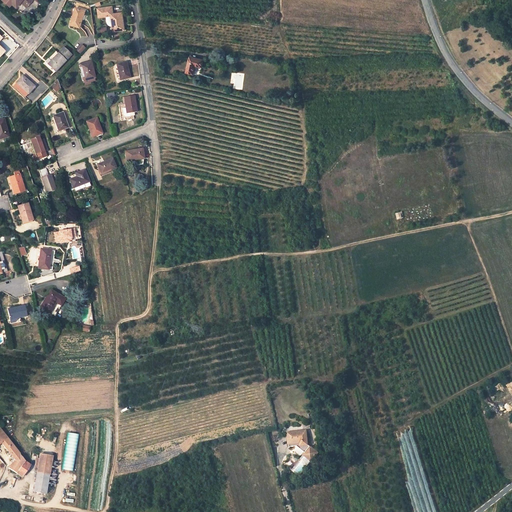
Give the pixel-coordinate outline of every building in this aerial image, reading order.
[(74,15),(71,25),(81,27),(86,10),(77,8),(75,15),(74,15)] [(112,18),(113,26),(114,31),(125,29),(123,13),(111,14),(111,10),(97,11),(98,20),(107,18),(112,18)] [(58,53),(48,64),(56,72),(72,54),(64,47),(58,53)] [(190,56),(187,73),(193,74),(196,66),(202,67),(204,59),(190,56)] [(91,62),(80,65),(84,80),(95,77),(91,62)] [(126,62),(117,65),(120,80),(130,77),(126,62)] [(20,87),(28,94),(35,86),(23,76),(16,83),(20,87)] [(60,87),(57,79),(50,86),(56,91),(60,87)] [(20,87),(16,83),(14,87),(26,97),(28,94),(20,87)] [(119,105),(122,121),(134,119),(133,113),(137,112),(134,96),(124,97),(125,104),(119,105)] [(68,127),(63,113),(59,114),(53,116),(59,131),(68,127)] [(97,118),(86,122),(92,137),(102,133),(97,118)] [(0,139),(4,138),(8,137),(3,119),(0,120),(0,139)] [(35,160),(47,156),(45,151),(47,150),(43,139),(41,140),(39,137),(30,140),(35,154),(33,155),(35,160)] [(125,152),(126,161),(135,160),(144,158),(142,149),(125,152)] [(97,165),(101,174),(116,168),(112,159),(97,165)] [(45,169),(39,171),(42,178),(46,192),(55,189),(50,175),(48,176),(45,169)] [(69,180),(73,188),(89,182),(84,170),(76,173),(77,177),(69,180)] [(13,194),(25,191),(19,174),(19,172),(14,173),(15,176),(8,178),(11,187),(14,187),(15,190),(12,190),(13,194)] [(18,207),(22,223),(32,219),(28,204),(18,207)] [(59,232),(54,233),(55,242),(60,241),(60,240),(71,239),(71,238),(75,237),(74,229),(69,230),(58,232),(59,232)] [(54,252),(50,251),(44,250),(41,250),(38,268),(43,269),(43,271),(44,269),(48,269),(52,270),(53,262),(58,263),(59,260),(53,259),(54,252)] [(65,299),(60,296),(51,290),(40,307),(49,313),(55,316),(57,312),(55,311),(57,308),(59,309),(65,299)] [(9,319),(26,316),(24,306),(9,309),(10,310),(7,311),(9,319)] [(0,442),(9,453),(7,454),(11,458),(12,457),(14,460),(8,468),(22,477),(29,465),(25,462),(19,455),(0,429),(0,442)] [(306,431),(288,433),(289,447),(297,446),(303,454),(312,461),(318,453),(308,445),(306,431)] [(72,470),(78,434),(67,432),(61,469),(72,470)] [(33,492),(46,494),(52,456),(39,454),(33,492)] [(303,454),(291,470),(299,476),(312,461),(303,454)]
